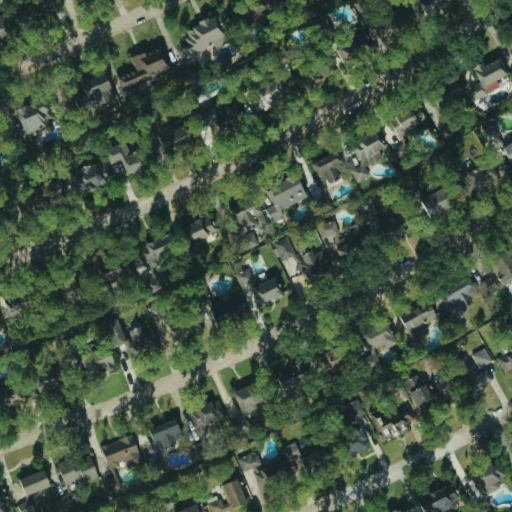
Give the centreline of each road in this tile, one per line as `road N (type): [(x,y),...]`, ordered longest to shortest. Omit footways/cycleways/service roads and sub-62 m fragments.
road 1 (residential): [(0,260),(210,178),(362,99),(511,5)]
road 2 (residential): [(0,445),(271,337),(511,204)]
road 3 (residential): [(325,511),(511,412)]
road 4 (residential): [(0,72),(169,0)]
